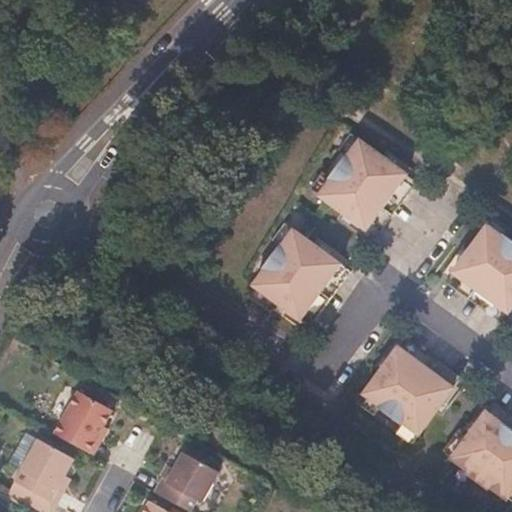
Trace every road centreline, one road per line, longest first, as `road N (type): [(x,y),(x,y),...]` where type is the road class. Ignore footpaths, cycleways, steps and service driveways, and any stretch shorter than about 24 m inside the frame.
road 1 (residential): [(49,216),(321,374),(390,285),(511,373)]
road 2 (secondary): [(49,216),(234,0)]
